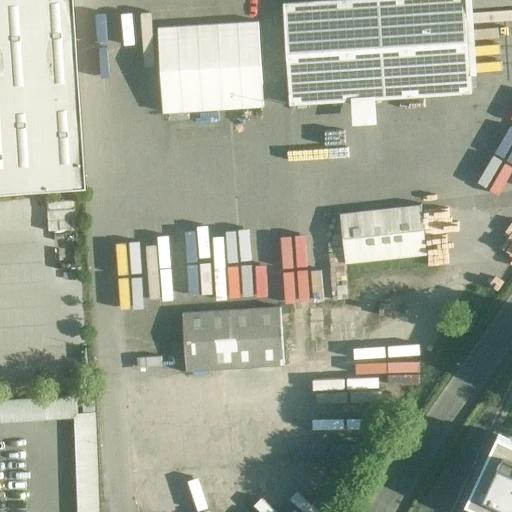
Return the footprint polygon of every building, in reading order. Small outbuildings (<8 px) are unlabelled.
[(0,0),(0,199),(88,193),(73,0),(0,0)] [(402,0),(285,7),(292,112),(473,101),(466,0),(402,0)] [(160,25),(163,112),(266,108),(263,21),(160,25)] [(75,200),(47,200),(48,229),(76,228),(75,200)] [(346,270),(428,262),(423,211),(341,219),(346,270)] [(189,376),(284,370),(280,311),(185,317),(189,376)] [(75,397),(0,401),(0,420),(75,415),(75,397)] [(75,415),(78,511),(97,511),(93,414),(75,415)] [(511,511),(511,429),(500,424),(468,493),(507,511),(511,511)] [(147,511),(192,511),(193,511),(173,489),(147,511)]
